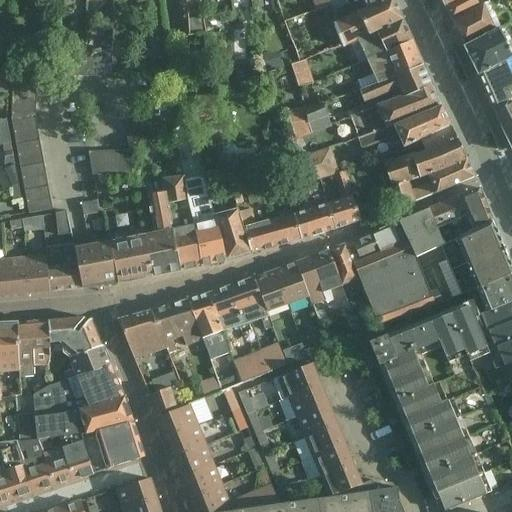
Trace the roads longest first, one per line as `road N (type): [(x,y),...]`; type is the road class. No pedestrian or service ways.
road 1 (residential): [(511,216),(412,0)]
road 2 (residential): [(47,94),(97,305)]
road 3 (residential): [(416,511),(402,482),(372,470),(328,367)]
road 4 (residential): [(97,305),(159,462)]
road 5 (residential): [(12,511),(159,462)]
